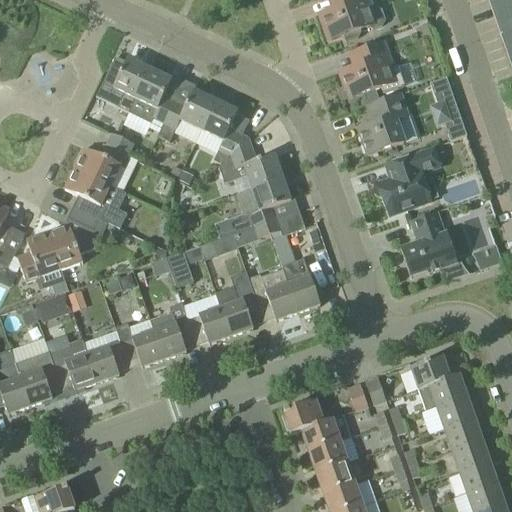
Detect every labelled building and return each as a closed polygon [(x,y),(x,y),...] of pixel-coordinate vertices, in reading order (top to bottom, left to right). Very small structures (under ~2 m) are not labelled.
[(330,43),(362,31),(368,29),(373,32),(382,29),(385,23),(382,13),(376,10),(372,12),(367,0),(329,0),(334,12),(319,17),(325,34),(327,33),(330,43)] [(511,0),(487,0),(511,71),(511,0)] [(347,92),(350,101),(382,90),(384,95),(404,87),(397,68),(392,70),(384,45),(350,57),(354,70),(339,75),(345,92),(347,92)] [(129,115),(150,72),(128,61),(113,91),(125,97),(118,110),(129,115)] [(172,83),(150,72),(129,115),(151,126),(153,122),(164,127),(174,105),(163,100),(172,83)] [(467,138),(446,80),(430,86),(438,109),(445,130),(450,144),(467,138)] [(201,134),(216,104),(194,93),(185,110),(174,105),(164,127),(157,140),(170,146),(180,124),(201,134)] [(396,123),(407,119),(399,97),(368,108),(372,120),(369,121),(372,128),(359,132),(368,158),(404,146),(396,123)] [(220,167),(229,158),(248,141),(242,138),(249,123),(236,117),(238,114),(216,104),(201,134),(222,144),(212,164),(220,167)] [(106,148),(128,158),(133,147),(111,137),(106,148)] [(244,170),(251,192),(283,181),(275,158),(257,164),(248,141),(229,158),(234,173),(244,170)] [(84,151),(74,172),(110,189),(120,169),(125,171),(130,160),(128,158),(106,148),(103,147),(102,147),(107,150),(102,160),(84,151)] [(422,178),(429,175),(442,171),(435,150),(386,167),(391,182),(378,187),(389,219),(423,207),(415,184),(423,182),(422,178)] [(177,182),(181,173),(173,169),(169,178),(177,182)] [(83,201),(78,212),(107,226),(120,232),(127,217),(118,212),(126,196),(110,189),(74,172),(64,192),(83,201)] [(239,235),(254,230),(277,222),(273,211),(291,204),(283,181),(251,192),(236,197),(244,221),(235,224),(239,235)] [(0,258),(11,236),(0,231),(9,213),(0,208),(0,258)] [(69,228),(48,236),(61,273),(83,266),(80,257),(95,252),(107,226),(78,212),(73,209),(73,210),(77,213),(72,223),(73,224),(71,228),(69,228)] [(428,277),(436,274),(458,267),(447,235),(444,236),(437,215),(410,225),(417,246),(401,251),(410,280),(428,274),(428,277)] [(277,222),(254,230),(258,242),(281,234),(277,222)] [(13,231),(11,236),(0,258),(0,273),(6,276),(11,264),(24,237),(13,231)] [(65,284),(61,273),(48,236),(26,243),(31,257),(17,262),(26,286),(40,281),(42,288),(47,291),(65,284)] [(203,262),(204,265),(217,260),(212,245),(199,249),(203,262)] [(166,261),(176,290),(193,284),(183,255),(166,261)] [(283,275),(298,316),(320,308),(304,261),(294,265),(296,270),(283,275)] [(248,281),(257,307),(269,303),(276,324),(298,316),(283,275),(283,273),(270,277),(275,292),(266,295),(260,277),(248,281)] [(216,297),(221,311),(231,339),(253,331),(246,311),(257,307),(248,281),(246,274),(229,280),(233,290),(216,296),(216,297)] [(66,296),(46,303),(52,321),(72,315),(66,296)] [(209,347),(231,339),(221,311),(216,297),(196,305),(201,318),(187,322),(190,330),(202,326),(209,347)] [(150,324),(154,334),(164,362),(186,355),(185,351),(196,347),(190,330),(187,322),(182,306),(170,310),(172,316),(150,324)] [(19,313),(24,326),(25,329),(38,325),(37,322),(32,308),(19,313)] [(121,346),(123,354),(135,350),(142,370),(164,362),(154,334),(132,342),(127,327),(115,331),(121,346)] [(97,386),(119,378),(112,358),(123,354),(121,346),(108,350),(104,338),(83,345),(97,386)] [(49,357),(58,382),(69,378),(75,393),(97,386),(83,345),(82,341),(68,346),(69,350),(49,357)] [(15,367),(30,410),(52,402),(51,399),(63,395),(58,382),(49,357),(48,355),(15,367)] [(410,371),(418,393),(450,382),(450,381),(448,377),(451,376),(446,362),(443,363),(442,360),(410,371)] [(15,367),(0,371),(0,410),(5,409),(8,418),(30,410),(15,367)] [(459,378),(450,381),(450,382),(418,393),(426,414),(436,411),(467,400),(459,378)] [(377,381),(365,386),(373,408),(385,404),(377,381)] [(368,410),(360,388),(348,392),(356,414),(368,410)] [(474,421),(467,400),(436,411),(444,432),(474,421)] [(323,426),(323,425),(316,404),(284,415),(285,418),(282,419),(287,434),(290,433),(292,437),(301,434),(323,426)] [(397,410),(388,413),(393,426),(401,423),(397,410)] [(374,418),(379,431),(387,428),(383,415),(374,418)] [(444,432),(451,454),(482,443),(474,421),(444,432)] [(301,434),(308,455),(340,444),(332,422),(323,425),(323,426),(301,434)] [(406,436),(401,423),(393,426),(397,438),(406,436)] [(387,428),(379,431),(383,443),(392,440),(387,428)] [(489,464),(482,443),(451,454),(459,475),(489,464)] [(340,444),(308,455),(316,477),(348,466),(340,444)] [(408,469),(416,466),(412,453),(404,456),(408,469)] [(390,461),(394,474),(402,471),(398,458),(390,461)] [(497,486),(489,464),(459,475),(466,497),(497,486)] [(316,477),(323,498),(355,487),(348,466),(316,477)] [(421,479),(416,466),(408,469),(413,481),(421,479)] [(402,471),(394,474),(398,486),(407,483),(402,471)] [(466,497),(471,511),(491,511),(504,507),(497,486),(466,497)] [(323,498),(328,511),(353,511),(363,509),(355,487),(323,498)] [(35,501),(38,511),(74,511),(73,508),(76,507),(71,492),(68,493),(67,490),(35,501)] [(427,496),(419,499),(423,511),(431,509),(427,496)]
